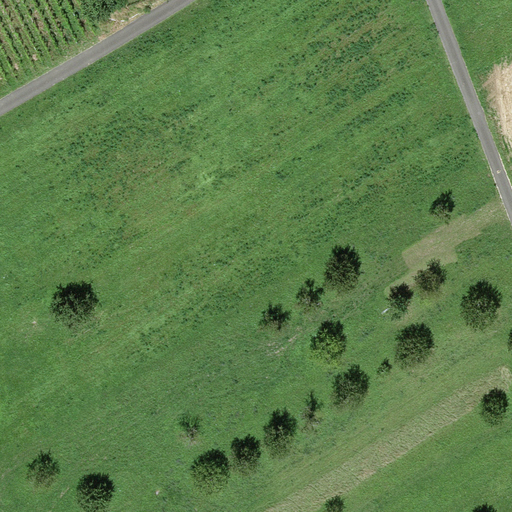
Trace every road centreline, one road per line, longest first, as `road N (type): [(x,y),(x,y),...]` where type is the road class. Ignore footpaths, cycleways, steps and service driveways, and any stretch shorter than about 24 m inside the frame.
road 1 (track): [(511,217),(430,0)]
road 2 (track): [(0,105),(177,0)]
